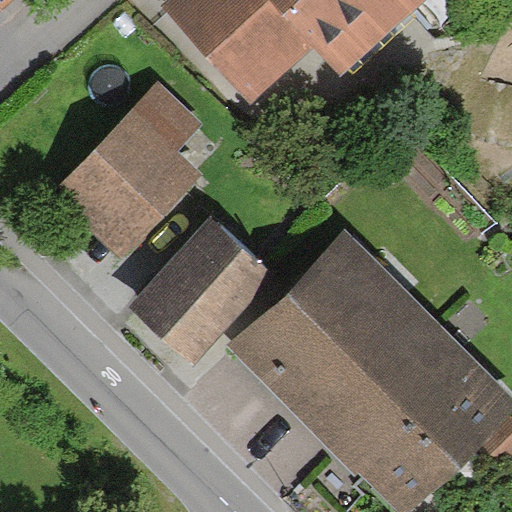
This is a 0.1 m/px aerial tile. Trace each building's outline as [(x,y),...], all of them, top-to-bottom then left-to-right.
[(0,0),(0,13),(1,14),(16,0),(0,0)] [(422,0),(176,0),(164,12),(255,107),(315,50),(341,78),(422,0)] [(210,120),(164,77),(57,191),(132,262),(211,178),(181,151),(210,120)] [(218,220),(133,303),(192,362),(276,279),(218,220)] [(397,511),(412,511),(511,413),(511,396),(350,235),(235,350),(397,511)]
